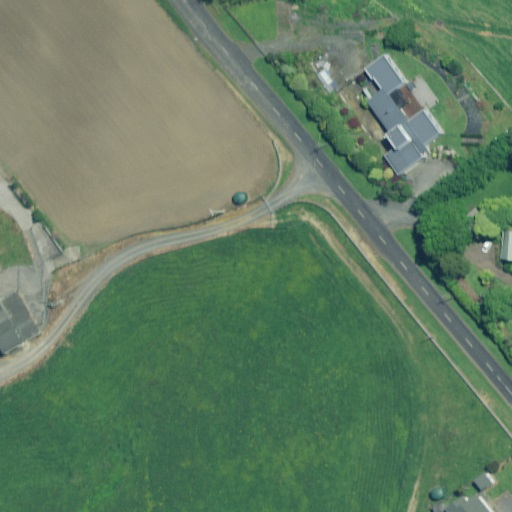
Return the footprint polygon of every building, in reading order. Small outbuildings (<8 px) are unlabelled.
[(410,83),(393,56),(372,70),(386,92),(372,101),(401,147),(388,155),(401,175),(435,153),(429,144),(446,133),(431,110),(429,112),(410,83)] [(511,232),(505,232),(503,260),(511,260),(511,232)] [(46,334),(20,290),(0,302),(0,339),(1,342),(4,340),(13,354),(46,334)] [(498,483),(493,475),(482,482),(487,490),(498,483)] [(495,511),(484,497),(474,505),(469,499),(454,511),(495,511)]
